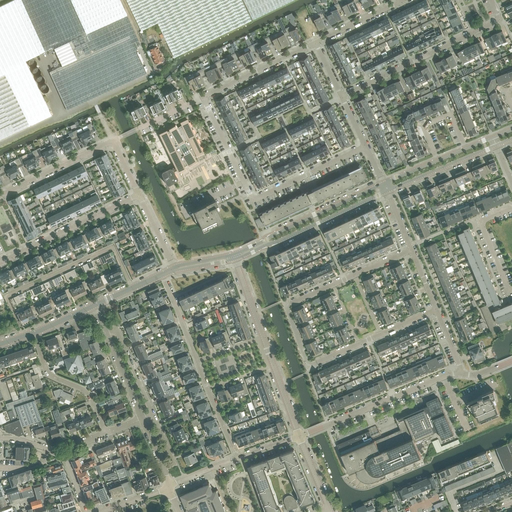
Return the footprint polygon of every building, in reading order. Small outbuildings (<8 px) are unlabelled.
[(0,73),(25,61),(35,56),(41,54),(53,48),(53,49),(54,49),(68,42),(71,48),(77,60),(62,66),(50,71),(68,110),(96,97),(132,81),(146,74),(135,51),(141,48),(138,41),(119,0),(12,0),(6,3),(0,6),(0,73)] [(241,0),(126,0),(142,31),(142,30),(158,23),(163,33),(166,40),(174,58),(211,40),(252,20),(241,0)] [(243,0),(253,20),(294,0),(243,0)] [(352,0),(348,2),(353,13),(359,10),(355,2),(358,1),(357,0),(352,0)] [(426,0),(425,0),(421,2),(425,11),(430,8),(426,0)] [(443,5),(445,10),(454,6),(452,0),(443,5)] [(342,2),(338,3),(341,9),(344,8),(348,16),(353,13),(348,2),(343,5),(342,2)] [(421,2),(416,5),(420,13),(425,11),(421,2)] [(336,8),(331,10),(336,21),(342,18),(338,11),(341,9),(338,3),(335,5),(336,8)] [(416,5),(411,7),(415,15),(420,13),(416,5)] [(445,10),(448,16),(457,11),(454,6),(445,10)] [(411,7),(406,9),(410,18),(415,15),(411,7)] [(406,9),(402,12),(406,20),(410,18),(406,9)] [(325,10),(322,12),(324,17),(327,16),(331,24),(336,21),(331,10),(326,13),(325,10)] [(448,16),(451,21),(460,17),(457,11),(448,16)] [(322,19),(324,17),(322,12),(318,13),(320,16),(313,19),(312,18),(317,29),(319,28),(319,29),(325,26),(322,19)] [(402,12),(397,14),(401,22),(406,20),(402,12)] [(397,27),(402,24),(401,22),(397,14),(392,16),(397,27)] [(451,21),(453,26),(462,22),(460,17),(451,21)] [(388,18),(383,21),(387,29),(392,27),(388,18)] [(383,21),(378,23),(382,31),(387,29),(383,21)] [(465,27),(462,22),(453,26),(456,32),(465,27)] [(378,23),(373,25),(377,34),(382,31),(378,23)] [(373,25),(368,28),(372,36),(377,34),(373,25)] [(289,27),(285,29),(288,35),(291,33),(295,41),(301,38),(295,28),(290,30),(289,27)] [(368,28),(364,30),(368,38),(372,36),(368,28)] [(440,28),(435,31),(439,39),(444,37),(440,28)] [(282,31),(277,33),(284,47),(289,44),(285,36),(288,35),(285,29),(284,30),(282,31)] [(434,29),(429,31),(434,42),(439,39),(435,31),(434,29)] [(364,30),(359,32),(363,41),(368,38),(364,30)] [(429,31),(424,33),(429,44),(434,42),(429,31)] [(502,31),(496,34),(501,43),(507,41),(502,31)] [(140,34),(139,34),(144,45),(148,43),(143,32),(140,34)] [(359,32),(354,35),(358,43),(363,41),(359,32)] [(272,36),(269,37),(271,43),(274,42),(278,49),(284,47),(277,33),(272,36)] [(419,36),(420,38),(424,46),(429,44),(424,33),(419,36)] [(496,34),(491,36),(496,46),(501,43),(496,34)] [(353,46),(358,43),(354,35),(349,37),(353,46)] [(497,47),(496,46),(491,36),(485,39),(491,50),(497,47)] [(267,42),(262,44),(267,55),(272,52),(269,44),(271,43),(269,37),(265,39),(267,42)] [(420,38),(415,40),(419,49),(424,46),(420,38)] [(249,47),(244,50),(245,52),(250,63),(256,60),(252,52),(255,51),(252,45),(248,39),(245,40),(249,47)] [(415,40),(411,43),(415,51),(419,49),(415,40)] [(255,44),(252,45),(255,51),(257,50),(261,57),(267,55),(262,44),(260,41),(254,43),(255,44)] [(332,52),(332,51),(341,47),(341,48),(343,47),(340,41),(329,46),(332,52)] [(68,42),(54,49),(56,54),(62,66),(77,60),(71,48),(68,42)] [(480,42),(474,44),(479,54),(485,51),(480,42)] [(155,64),(164,60),(156,43),(149,46),(151,49),(149,50),(152,55),(155,64)] [(409,53),(415,51),(411,43),(405,45),(409,53)] [(474,44),(469,47),(474,57),(474,56),(479,54),(474,44)] [(332,52),(335,57),(343,53),(341,48),(341,47),(332,51),(332,52)] [(402,47),(397,49),(401,58),(406,55),(402,47)] [(469,47),(463,50),(469,61),(475,58),(474,56),(474,57),(469,47)] [(397,49),(392,52),(396,60),(401,58),(397,49)] [(238,52),(235,53),(238,59),(241,58),(244,65),(250,63),(245,52),(244,50),(239,53),(238,52)] [(463,64),(469,61),(463,50),(458,52),(463,64)] [(392,52),(387,54),(391,62),(396,60),(392,52)] [(233,58),(228,60),(233,71),(239,68),(235,60),(238,59),(235,53),(232,55),(233,58)] [(335,57),(338,62),(346,58),(343,53),(335,57)] [(387,54),(382,56),(386,65),(391,62),(387,54)] [(452,55),(447,58),(451,67),(457,65),(452,55)] [(297,61),(300,67),(311,62),(308,56),(297,61)] [(382,56),(377,59),(381,67),(386,65),(382,56)] [(338,62),(340,67),(348,63),(346,58),(338,62)] [(447,58),(441,60),(446,70),(451,67),(447,58)] [(371,59),(367,61),(372,72),(377,69),(372,61),(371,59)] [(377,59),(372,61),(377,69),(381,67),(377,59)] [(222,60),(218,61),(221,67),(224,66),(228,74),(233,71),(228,60),(223,63),(222,60)] [(440,73),(446,70),(441,60),(436,63),(440,73)] [(0,73),(0,139),(51,115),(25,61),(0,73)] [(215,63),(210,66),(217,79),(222,76),(218,68),(221,67),(218,61),(215,63)] [(372,72),(367,61),(361,63),(367,74),(372,72)] [(299,67),(302,73),(313,67),(311,62),(300,67),(299,67)] [(340,67),(343,73),(351,69),(353,68),(350,62),(348,63),(340,67)] [(202,70),(204,75),(207,74),(211,82),(217,79),(210,66),(205,68),(202,70)] [(41,73),(37,67),(32,71),(36,76),(41,73)] [(282,70),(286,78),(287,80),(292,77),(287,67),(282,70)] [(305,78),(316,73),(313,67),(302,73),(305,78)] [(427,67),(422,70),(426,79),(427,79),(432,77),(427,67)] [(343,73),(345,78),(354,74),(351,69),(343,73)] [(202,70),(193,74),(200,87),(205,84),(202,77),(204,75),(202,70)] [(282,70),(277,72),(281,80),(286,78),(282,70)] [(422,70),(416,72),(421,82),(422,84),(428,81),(427,79),(426,79),(422,70)] [(501,72),(502,75),(506,85),(510,83),(508,81),(511,80),(506,70),(501,72)] [(277,72),(272,74),(276,83),(281,80),(277,72)] [(416,72),(411,75),(416,85),(416,84),(421,82),(416,72)] [(188,76),(185,78),(187,83),(190,82),(194,90),(200,87),(193,74),(193,73),(188,76)] [(305,78),(308,83),(319,78),(316,73),(305,78)] [(272,74),(267,77),(271,85),(276,83),(272,74)] [(356,80),(354,74),(345,78),(344,78),(347,84),(356,80)] [(417,86),(416,84),(416,85),(411,75),(405,78),(411,89),(417,86)] [(489,84),(496,87),(497,85),(499,84),(497,77),(494,75),(490,77),(491,80),(489,84)] [(502,75),(497,77),(499,84),(502,84),(503,86),(506,85),(502,75)] [(267,77),(262,79),(266,87),(271,85),(267,77)] [(308,83),(311,89),(321,83),(319,78),(308,83)] [(262,79),(257,81),(262,90),(266,87),(262,79)] [(400,80),(394,83),(399,93),(405,90),(400,80)] [(257,81),(253,84),(257,92),(262,90),(257,81)] [(311,89),(313,94),(324,89),(321,83),(311,89)] [(394,83),(389,86),(394,95),(399,93),(394,83)] [(253,84),(248,86),(252,94),(257,92),(253,84)] [(496,87),(489,84),(487,89),(489,95),(496,92),(496,89),(496,87)] [(248,86),(243,88),(247,97),(252,94),(248,86)] [(389,86),(383,88),(388,98),(394,95),(389,86)] [(451,97),(461,93),(458,88),(455,89),(454,87),(449,89),(450,91),(449,92),(451,97)] [(242,99),(247,97),(243,88),(238,91),(242,99)] [(389,99),(388,98),(383,88),(378,91),(383,102),(389,99)] [(173,90),(171,91),(175,100),(178,99),(177,98),(180,97),(177,89),(174,91),(173,90)] [(312,94),(315,100),(326,94),(324,89),(313,94),(312,94)] [(172,101),(175,100),(171,91),(168,92),(168,93),(165,95),(169,102),(172,101)] [(489,95),(492,100),(501,96),(500,93),(497,94),(496,92),(489,95)] [(461,93),(451,97),(453,103),(463,99),(461,93)] [(300,94),(294,96),(299,104),(304,102),(300,94)] [(329,100),(326,94),(315,100),(318,105),(329,100)] [(216,101),(219,106),(230,101),(227,95),(216,101)] [(294,96),(290,98),(294,107),(299,104),(294,96)] [(492,100),(494,106),(501,103),(500,101),(503,99),(501,96),(492,100)] [(290,98),(285,101),(289,109),(294,107),(290,98)] [(359,108),(360,108),(360,107),(368,103),(365,98),(356,102),(359,108)] [(441,98),(435,100),(439,110),(441,109),(442,112),(446,110),(444,106),(446,104),(444,98),(441,99),(441,98)] [(284,99),(279,102),(284,111),(289,109),(285,101),(284,99)] [(463,99),(453,103),(456,109),(465,104),(463,99)] [(157,101),(155,102),(159,111),(162,110),(161,109),(165,108),(161,100),(158,102),(157,101)] [(219,106),(221,112),(233,106),(230,100),(230,101),(219,106)] [(429,103),(434,115),(438,113),(437,111),(439,110),(435,100),(429,103)] [(156,113),(159,111),(155,102),(152,104),(149,106),(153,113),(156,112),(156,113)] [(279,102),(274,104),(279,114),(284,111),(279,102)] [(360,107),(360,108),(362,113),(371,109),(371,108),(368,103),(360,107)] [(429,103),(424,105),(428,114),(430,113),(431,116),(434,115),(429,103)] [(502,105),(501,103),(494,106),(496,111),(506,107),(505,104),(502,105)] [(269,107),(270,108),(274,116),(279,114),(274,104),(269,107)] [(465,104),(456,109),(458,114),(468,110),(465,104)] [(320,111),(323,117),(334,111),(332,105),(320,111)] [(418,108),(419,110),(423,119),(427,118),(425,115),(428,114),(424,105),(418,108)] [(139,106),(136,108),(140,117),(143,116),(143,115),(146,113),(142,106),(139,107),(139,106)] [(221,112),(224,117),(235,112),(233,106),(221,112)] [(496,111),(499,117),(506,114),(505,112),(507,111),(506,107),(496,111)] [(138,118),(140,117),(136,108),(133,109),(134,110),(130,111),(134,119),(137,117),(138,118)] [(270,108),(265,110),(269,119),(274,116),(270,108)] [(362,113),(365,118),(373,114),(374,114),(375,114),(372,108),(371,108),(371,109),(362,113)] [(265,110),(260,112),(264,121),(269,119),(265,110)] [(420,121),(423,119),(419,110),(414,112),(416,119),(419,118),(420,121)] [(468,110),(458,114),(460,120),(470,116),(468,110)] [(326,122),(328,121),(327,121),(337,116),(334,111),(323,117),(326,122)] [(224,117),(227,122),(238,117),(235,112),(224,117)] [(260,112),(255,115),(259,123),(264,121),(260,112)] [(414,120),(416,119),(414,112),(408,114),(406,119),(413,122),(414,120)] [(365,118),(368,124),(376,119),(374,114),(373,114),(365,118)] [(507,116),(506,114),(499,117),(501,122),(500,123),(501,126),(508,123),(506,120),(511,118),(509,115),(507,116)] [(255,126),(259,123),(255,115),(251,117),(255,126)] [(327,121),(328,121),(330,126),(330,127),(340,122),(337,116),(327,121)] [(470,116),(460,120),(463,125),(472,121),(470,116)] [(227,122),(229,128),(241,122),(238,117),(227,122)] [(313,118),(308,120),(312,129),(317,126),(313,118)] [(368,124),(370,129),(379,125),(376,119),(368,124)] [(413,124),(413,122),(406,119),(404,123),(407,129),(414,126),(413,124)] [(166,130),(158,134),(174,167),(175,167),(177,172),(185,168),(184,166),(187,164),(188,167),(197,163),(195,158),(204,154),(187,120),(180,123),(181,125),(177,128),(176,125),(168,129),(169,130),(167,131),(166,130)] [(308,120),(303,123),(307,131),(312,129),(308,120)] [(472,121),(463,125),(465,131),(475,127),(472,121)] [(229,128),(232,133),(243,128),(241,122),(229,128)] [(328,127),(331,133),(342,127),(340,122),(330,127),(330,126),(328,127)] [(87,125),(82,128),(83,131),(88,141),(94,138),(90,131),(94,129),(91,123),(86,125),(87,125)] [(303,123),(299,125),(303,133),(307,131),(303,123)] [(370,129),(373,134),(381,130),(381,131),(383,130),(380,124),(379,125),(370,129)] [(299,125),(294,127),(298,136),(303,133),(299,125)] [(414,128),(414,126),(407,129),(409,134),(419,130),(417,127),(414,128)] [(299,137),(298,136),(294,127),(289,130),(293,140),(299,137)] [(334,139),(335,138),(335,137),(345,133),(342,127),(331,133),(334,139)] [(477,132),(475,127),(465,131),(467,136),(472,135),(473,137),(479,135),(478,132),(477,132)] [(76,130),(72,132),(75,138),(79,137),(82,144),(88,141),(83,131),(82,131),(81,128),(76,130)] [(232,133),(234,139),(246,133),(243,128),(232,133)] [(69,136),(64,138),(65,141),(70,150),(75,147),(72,140),(75,138),(72,132),(71,130),(68,132),(69,136)] [(373,134),(376,140),(384,136),(381,131),(381,130),(373,134)] [(420,134),(419,130),(409,134),(411,140),(418,137),(417,135),(420,134)] [(286,131),(281,134),(285,142),(285,144),(291,141),(286,131)] [(249,139),(246,133),(234,139),(237,144),(249,139)] [(335,137),(335,138),(338,143),(348,138),(345,133),(335,137)] [(281,134),(276,136),(280,144),(285,142),(281,134)] [(276,136),(271,138),(275,147),(280,144),(276,136)] [(376,140),(378,145),(387,141),(384,136),(376,140)] [(413,146),(423,142),(422,138),(419,139),(418,137),(411,140),(413,146)] [(57,139),(54,141),(57,147),(61,145),(64,153),(70,150),(65,141),(64,138),(59,141),(58,139),(57,139)] [(271,138),(266,141),(270,149),(275,147),(271,138)] [(350,144),(348,138),(338,143),(337,143),(340,149),(350,144)] [(51,144),(46,147),(47,150),(52,159),(57,156),(54,149),(57,147),(54,141),(50,142),(50,143),(51,144)] [(265,152),(270,149),(266,141),(261,143),(265,152)] [(378,145),(381,151),(389,147),(387,141),(378,145)] [(425,145),(423,142),(413,146),(416,151),(423,148),(422,146),(425,145)] [(320,145),(321,147),(325,155),(330,153),(325,143),(320,145)] [(240,150),(243,156),(252,151),(254,150),(251,144),(240,150)] [(209,149),(212,155),(218,152),(214,146),(209,149)] [(40,148),(36,149),(39,156),(42,154),(46,161),(52,159),(47,150),(46,147),(41,150),(40,148)] [(321,147),(316,149),(320,157),(325,155),(321,147)] [(381,151),(383,156),(392,152),(389,147),(381,151)] [(424,150),(423,148),(416,151),(418,157),(417,157),(418,160),(425,157),(423,155),(428,153),(426,149),(424,150)] [(32,152),(27,154),(29,158),(33,168),(39,165),(36,158),(39,156),(36,149),(32,151),(32,152)] [(316,149),(311,151),(315,160),(320,157),(316,149)] [(243,156),(245,161),(255,156),(252,151),(243,156)] [(311,151),(306,154),(310,162),(315,160),(311,151)] [(383,156),(386,161),(394,157),(392,152),(383,156)] [(27,154),(18,158),(21,165),(24,163),(28,170),(33,168),(29,158),(27,154)] [(106,154),(102,156),(96,158),(99,164),(107,160),(108,160),(106,154)] [(305,165),(310,162),(306,154),(301,156),(305,165)] [(245,161),(248,166),(258,161),(259,161),(256,155),(255,156),(245,161)] [(293,159),(294,160),(298,168),(303,166),(298,156),(293,159)] [(397,163),(394,157),(386,161),(385,162),(387,168),(397,163)] [(14,161),(9,163),(11,167),(15,176),(21,174),(17,166),(21,165),(18,158),(14,160),(14,161)] [(490,166),(487,167),(490,173),(493,172),(492,171),(498,168),(494,158),(489,160),(490,163),(489,164),(490,166)] [(98,165),(100,170),(110,165),(108,160),(107,160),(99,164),(98,165)] [(294,160),(289,162),(293,171),(298,168),(294,160)] [(248,166),(250,172),(260,167),(258,161),(248,166)] [(283,164),(283,165),(284,165),(288,173),(293,171),(289,162),(288,161),(283,164)] [(482,163),(477,165),(481,175),(487,173),(487,174),(490,173),(487,167),(485,168),(484,166),(483,166),(482,163)] [(3,165),(0,166),(0,168),(3,173),(6,172),(10,179),(15,176),(11,167),(5,170),(3,165)] [(100,170),(103,176),(113,171),(110,165),(100,170)] [(283,165),(279,167),(283,175),(288,173),(284,165),(283,165)] [(473,172),(471,174),(473,180),(476,179),(476,177),(481,175),(477,165),(472,167),(473,170),(472,171),(473,172)] [(83,166),(78,168),(82,177),(87,174),(83,166)] [(250,172),(253,177),(263,173),(265,172),(262,166),(260,167),(250,172)] [(278,178),(283,175),(279,167),(274,170),(278,178)] [(78,168),(73,171),(77,179),(82,177),(78,168)] [(161,173),(161,174),(166,184),(167,185),(168,185),(169,185),(176,181),(176,180),(177,180),(177,179),(177,178),(177,177),(172,169),(171,168),(170,168),(169,168),(163,171),(162,171),(162,172),(161,172),(161,173)] [(343,190),(344,190),(346,189),(346,188),(348,186),(349,188),(352,186),(352,185),(354,184),(355,185),(358,183),(358,182),(360,181),(361,182),(364,181),(364,179),(367,178),(362,168),(309,193),(308,191),(305,192),(304,193),(305,194),(303,195),(302,194),(298,196),(299,197),(297,198),(296,197),(292,199),(293,200),(291,201),(290,200),(286,201),(287,203),(285,204),(284,202),(280,204),(281,205),(279,206),(278,205),(274,207),(275,208),(273,209),(272,208),(268,210),(269,211),(267,212),(266,211),(263,213),(263,214),(260,215),(265,225),(310,204),(318,200),(319,201),(322,200),(322,198),(324,197),(325,199),(328,197),(328,196),(330,195),(331,196),(334,194),(334,193),(336,192),(337,193),(340,191),(340,190),(342,189),(343,190)] [(465,170),(460,172),(464,182),(470,180),(470,181),(473,180),(471,174),(468,175),(467,173),(466,173),(465,170)] [(73,171),(68,173),(72,181),(77,179),(73,171)] [(103,176),(105,181),(115,176),(113,171),(103,176)] [(457,179),(454,180),(457,187),(459,186),(459,184),(464,182),(460,172),(455,174),(457,177),(456,177),(457,179)] [(68,173),(63,175),(67,184),(72,181),(68,173)] [(253,177),(256,183),(265,178),(265,177),(263,173),(253,177)] [(63,175),(58,178),(63,186),(67,184),(63,175)] [(105,181),(108,187),(118,182),(115,176),(105,181)] [(267,177),(265,177),(265,178),(256,183),(258,188),(270,183),(267,177)] [(449,177),(444,179),(448,189),(453,187),(454,188),(457,187),(454,180),(451,181),(451,180),(450,180),(449,177)] [(58,178),(54,180),(58,188),(63,186),(58,178)] [(440,186),(437,187),(440,194),(443,193),(442,191),(448,189),(444,179),(439,181),(440,184),(439,184),(440,186)] [(54,180),(49,182),(53,191),(58,188),(54,180)] [(49,182),(44,185),(48,193),(53,191),(49,182)] [(108,187),(111,192),(121,187),(120,187),(118,182),(108,187)] [(437,195),(440,194),(437,187),(435,188),(434,186),(433,187),(432,184),(427,186),(431,196),(437,194),(437,195)] [(44,185),(39,187),(43,195),(48,193),(44,185)] [(121,186),(120,187),(121,187),(111,192),(113,198),(124,192),(121,186)] [(38,198),(43,195),(39,187),(34,189),(38,198)] [(506,188),(501,190),(505,201),(511,199),(506,188)] [(415,194),(412,195),(415,201),(416,204),(425,201),(420,190),(414,192),(415,194)] [(501,190),(496,192),(500,203),(505,201),(501,190)] [(496,192),(491,194),(495,205),(500,203),(496,192)] [(412,202),(415,201),(412,195),(410,196),(409,195),(407,196),(406,194),(401,196),(403,201),(404,201),(407,208),(413,205),(412,202)] [(490,207),(495,205),(491,194),(486,196),(487,198),(490,207)] [(97,195),(92,197),(96,205),(101,203),(97,195)] [(12,203),(13,206),(22,201),(20,196),(8,201),(9,204),(12,203)] [(87,199),(91,208),(96,205),(92,197),(89,198),(88,197),(86,198),(87,199)] [(485,209),(490,207),(487,198),(482,200),(485,209)] [(87,199),(82,202),(86,210),(91,208),(87,199)] [(198,220),(199,222),(203,231),(223,221),(217,210),(220,209),(215,200),(191,211),(195,221),(198,220)] [(468,202),(469,203),(473,214),(478,212),(474,200),(468,202)] [(480,211),(485,209),(482,200),(476,202),(480,211)] [(13,206),(16,211),(25,207),(22,201),(13,206)] [(82,202),(77,204),(81,212),(86,210),(82,202)] [(469,203),(464,205),(468,216),(473,214),(469,203)] [(77,204),(72,206),(76,215),(81,212),(77,204)] [(468,216),(464,205),(459,207),(460,209),(463,218),(468,216)] [(16,211),(18,216),(29,211),(27,206),(25,207),(16,211)] [(72,206),(67,209),(71,217),(76,215),(72,206)] [(379,206),(374,209),(378,218),(383,216),(383,215),(385,214),(383,211),(381,212),(379,206)] [(61,209),(62,211),(66,219),(71,217),(67,209),(66,207),(61,209)] [(122,212),(125,218),(134,213),(132,208),(122,212)] [(374,209),(369,211),(373,220),(373,222),(379,219),(378,218),(374,209)] [(458,220),(463,218),(460,209),(455,211),(458,220)] [(18,216),(21,222),(30,217),(32,217),(29,211),(18,216)] [(62,211),(58,213),(62,222),(66,219),(62,211)] [(369,211),(364,213),(368,223),(373,220),(369,211)] [(453,222),(458,220),(455,211),(450,213),(453,222)] [(58,213),(53,216),(57,224),(62,222),(58,213)] [(125,218),(128,223),(137,219),(134,213),(125,218)] [(364,213),(359,216),(364,226),(364,227),(369,225),(368,223),(364,213)] [(448,224),(453,222),(450,213),(445,215),(448,224)] [(57,224),(53,216),(52,214),(47,216),(52,226),(57,224)] [(412,218),(414,223),(424,219),(421,214),(412,218)] [(443,227),(448,224),(445,215),(439,218),(443,227)] [(359,216),(354,218),(359,229),(364,226),(359,216)] [(21,222),(24,227),(33,223),(30,217),(21,222)] [(260,217),(255,220),(258,227),(264,225),(264,224),(261,217),(261,218),(260,217)] [(354,218),(349,220),(353,229),(353,230),(354,231),(359,229),(354,218)] [(140,224),(137,219),(128,223),(131,230),(139,226),(139,225),(140,224)] [(414,223),(416,228),(426,224),(424,219),(414,223)] [(111,220),(105,223),(109,232),(115,229),(111,220)] [(349,220),(344,223),(349,232),(353,230),(353,229),(349,220)] [(26,233),(35,228),(37,228),(34,222),(33,223),(24,227),(26,233)] [(100,227),(97,228),(96,228),(98,232),(102,231),(104,235),(109,232),(105,223),(99,226),(100,227)] [(344,223),(339,225),(344,234),(349,232),(344,223)] [(416,228),(418,233),(428,229),(426,224),(416,228)] [(339,225),(334,227),(339,238),(345,235),(344,234),(339,225)] [(96,227),(90,230),(95,239),(104,235),(102,231),(98,232),(96,228),(97,228),(96,227)] [(334,227),(330,229),(335,240),(339,238),(334,227)] [(470,230),(459,234),(488,305),(480,308),(492,336),(500,333),(488,305),(494,303),(495,305),(500,302),(503,301),(502,299),(499,300),(469,227),(470,230)] [(38,234),(35,228),(26,233),(28,236),(25,237),(27,239),(38,234)] [(131,235),(133,240),(145,235),(142,229),(131,235)] [(329,242),(335,240),(330,229),(324,232),(329,242)] [(430,234),(428,229),(418,233),(421,238),(430,234)] [(85,234),(82,235),(84,239),(88,238),(89,242),(95,239),(90,230),(85,233),(85,234)] [(81,234),(76,237),(80,246),(89,242),(88,238),(84,239),(82,235),(81,234)] [(320,234),(315,236),(320,247),(325,244),(320,234)] [(133,240),(136,246),(147,240),(145,235),(133,240)] [(315,236),(310,239),(315,249),(320,247),(315,236)] [(67,242),(69,247),(73,245),(75,249),(80,246),(76,237),(70,240),(71,241),(67,242)] [(392,238),(387,240),(391,249),(396,246),(394,242),(396,241),(394,237),(392,238)] [(310,239),(305,241),(310,251),(315,249),(310,239)] [(136,246),(139,251),(139,252),(139,251),(142,250),(150,246),(147,240),(136,246)] [(387,240),(382,242),(386,251),(391,249),(387,240)] [(67,241),(61,244),(66,253),(75,249),(73,245),(69,247),(67,242),(67,241)] [(305,241),(300,243),(304,252),(304,253),(305,254),(310,251),(305,241)] [(382,242),(377,245),(381,253),(386,251),(382,242)] [(300,243),(295,245),(300,255),(304,253),(304,252),(300,243)] [(427,247),(429,252),(438,248),(435,243),(427,247)] [(53,249),(52,250),(54,254),(58,252),(60,256),(66,253),(61,244),(55,247),(56,248),(53,249)] [(295,245),(290,248),(295,257),(294,257),(295,258),(300,256),(300,255),(295,245)] [(377,245),(372,247),(376,255),(381,253),(377,245)] [(372,247),(367,249),(371,257),(376,255),(372,247)] [(52,248),(47,251),(51,260),(60,256),(58,252),(54,254),(52,250),(53,249),(52,248)] [(290,248),(285,250),(290,259),(294,257),(295,257),(290,248)] [(429,252),(431,257),(440,253),(438,248),(429,252)] [(361,249),(356,251),(361,262),(366,260),(362,251),(361,249)] [(367,249),(362,251),(366,260),(371,257),(367,249)] [(285,250),(281,252),(285,262),(290,259),(285,250)] [(41,255),(38,257),(40,261),(44,259),(46,263),(51,260),(47,251),(41,254),(41,255)] [(351,253),(352,256),(356,264),(361,262),(356,251),(351,253)] [(281,252),(276,254),(276,255),(280,264),(285,262),(281,252)] [(109,253),(104,256),(107,262),(112,260),(109,253)] [(431,257),(433,262),(442,258),(440,253),(431,257)] [(154,254),(148,257),(153,266),(158,263),(154,254)] [(275,266),(280,264),(276,255),(276,254),(270,256),(273,262),(271,263),(272,267),(275,266)] [(38,256),(32,258),(36,267),(46,263),(44,259),(40,261),(38,257),(38,256)] [(352,256),(347,258),(351,266),(356,264),(352,256)] [(148,257),(143,260),(147,269),(153,266),(148,257)] [(27,262),(23,264),(25,268),(29,266),(31,270),(36,267),(32,258),(26,261),(27,262)] [(346,269),(351,266),(347,258),(342,260),(339,262),(340,265),(344,264),(346,269)] [(433,262),(435,267),(444,263),(442,258),(433,262)] [(143,260),(138,262),(142,271),(147,269),(143,260)] [(136,274),(142,271),(138,262),(132,265),(136,274)] [(391,275),(394,274),(404,270),(401,265),(400,265),(398,262),(389,267),(390,269),(389,270),(391,275)] [(23,263),(17,265),(22,274),(31,270),(29,266),(25,268),(23,264),(23,263)] [(435,267),(437,272),(446,268),(444,263),(435,267)] [(331,265),(326,267),(330,276),(335,273),(333,269),(336,267),(334,264),(331,265)] [(12,269),(9,271),(8,271),(10,275),(14,273),(16,277),(22,274),(17,265),(11,268),(12,269)] [(118,270),(112,273),(116,282),(122,279),(121,276),(123,275),(119,267),(117,268),(118,270)] [(315,269),(316,272),(320,280),(325,278),(321,269),(320,267),(315,269)] [(326,267),(321,269),(325,278),(330,276),(326,267)] [(437,272),(439,277),(448,273),(446,268),(437,272)] [(3,272),(7,282),(8,283),(15,280),(14,278),(16,277),(14,273),(10,275),(8,271),(9,271),(8,270),(3,272)] [(398,278),(399,281),(405,278),(404,276),(406,275),(404,270),(394,274),(396,279),(398,278)] [(67,281),(73,278),(69,271),(64,274),(67,281)] [(305,274),(306,276),(310,284),(315,282),(311,274),(310,272),(305,274)] [(316,272),(311,274),(315,282),(320,280),(316,272)] [(105,274),(102,275),(106,282),(108,281),(109,285),(116,282),(112,273),(106,275),(105,274)] [(364,281),(366,286),(376,282),(374,277),(375,277),(374,273),(364,277),(365,280),(364,281)] [(439,277),(441,282),(450,278),(448,273),(439,277)] [(100,278),(95,281),(99,289),(105,287),(103,284),(106,282),(102,275),(99,276),(100,278)] [(222,279),(223,279),(228,290),(233,288),(232,286),(234,285),(233,281),(231,282),(228,276),(222,279)] [(306,276),(301,278),(305,287),(310,284),(306,276)] [(301,278),(296,280),(300,289),(305,287),(301,278)] [(398,285),(401,290),(411,286),(408,280),(407,281),(405,278),(399,281),(400,284),(398,285)] [(441,282),(444,287),(452,283),(450,278),(441,282)] [(94,279),(85,283),(88,288),(87,288),(88,291),(91,289),(92,292),(99,289),(95,281),(94,281),(94,279)] [(223,279),(218,281),(223,292),(228,290),(223,279)] [(296,280),(291,283),(295,291),(300,289),(296,280)] [(82,284),(76,287),(80,295),(87,292),(85,289),(87,288),(88,288),(85,283),(84,281),(81,282),(82,284)] [(218,281),(213,284),(218,295),(223,292),(218,281)] [(370,291),(371,293),(377,291),(377,290),(376,288),(378,287),(376,282),(366,286),(368,291),(370,291)] [(291,283),(286,285),(290,293),(295,291),(291,283)] [(444,287),(446,292),(454,288),(452,283),(444,287)] [(213,284),(208,286),(213,297),(218,295),(213,284)] [(285,296),(290,293),(286,285),(281,287),(280,288),(281,292),(283,291),(285,296)] [(208,286),(203,288),(208,299),(213,297),(208,286)] [(405,294),(406,297),(412,294),(411,292),(413,291),(411,286),(401,290),(403,295),(405,294)] [(69,288),(67,289),(70,296),(72,295),(74,298),(80,295),(76,287),(70,290),(69,288)] [(149,300),(151,299),(161,295),(159,292),(160,292),(158,287),(145,292),(149,300)] [(446,292),(448,297),(456,293),(459,292),(457,287),(454,288),(446,292)] [(203,288),(199,291),(203,300),(203,301),(208,299),(203,288)] [(65,292),(59,295),(63,303),(69,301),(68,297),(70,296),(67,289),(64,290),(65,292)] [(371,297),(373,302),(383,298),(381,293),(382,293),(381,289),(377,290),(377,291),(371,293),(372,296),(371,297)] [(199,291),(194,293),(198,302),(203,300),(199,291)] [(194,293),(189,295),(193,304),(198,302),(194,293)] [(322,300),(324,305),(334,301),(331,295),(330,296),(328,293),(319,297),(320,301),(322,300)] [(448,297),(450,302),(458,298),(456,293),(448,297)] [(405,301),(408,306),(418,302),(415,296),(414,297),(412,294),(406,297),(402,299),(403,302),(405,301)] [(49,297),(50,299),(53,304),(55,304),(56,306),(63,303),(59,295),(53,297),(52,295),(49,297)] [(162,298),(161,295),(151,299),(155,307),(165,303),(162,298)] [(189,295),(184,297),(188,307),(189,308),(194,306),(193,304),(189,295)] [(183,309),(188,307),(184,297),(179,300),(183,309)] [(377,307),(378,309),(384,307),(388,306),(386,302),(385,302),(383,298),(373,302),(375,307),(377,307)] [(450,302),(452,307),(461,303),(458,298),(450,302)] [(49,302),(43,305),(47,313),(53,311),(52,308),(54,306),(53,304),(50,299),(48,300),(49,302)] [(136,310),(139,309),(137,304),(134,305),(133,300),(129,302),(133,311),(125,315),(124,311),(119,313),(123,321),(139,315),(136,310)] [(324,310),(326,314),(335,309),(334,307),(336,306),(334,301),(324,305),(326,310),(324,310)] [(229,305),(231,311),(240,307),(238,302),(229,305)] [(420,307),(418,302),(408,306),(410,311),(408,311),(410,315),(420,311),(418,307),(420,307)] [(452,307),(454,312),(463,308),(461,303),(452,307)] [(498,323),(511,316),(511,303),(493,311),(498,323)] [(294,312),(296,317),(306,313),(304,308),(306,307),(304,304),(294,308),(296,311),(294,312)] [(31,308),(25,310),(29,320),(35,317),(33,313),(36,312),(33,307),(32,305),(30,306),(31,308)] [(40,316),(47,313),(43,305),(37,307),(36,305),(33,307),(36,312),(36,314),(39,313),(40,316)] [(231,311),(233,316),(242,313),(240,307),(231,311)] [(378,313),(380,318),(390,314),(388,309),(386,310),(384,307),(378,309),(379,312),(378,313)] [(463,308),(454,312),(456,317),(467,312),(465,307),(463,308)] [(157,312),(159,318),(172,313),(171,310),(170,311),(169,308),(157,312)] [(329,316),(331,321),(341,316),(338,311),(337,312),(335,309),(326,314),(327,317),(329,316)] [(22,323),(29,320),(25,310),(16,314),(19,321),(21,320),(22,323)] [(173,317),(172,313),(159,318),(161,324),(173,319),(172,317),(173,317)] [(233,316),(235,322),(244,319),(242,313),(233,316)] [(300,321),(302,324),(308,322),(312,320),(310,316),(308,317),(306,313),(296,317),(299,322),(300,321)] [(392,318),(390,314),(380,318),(382,323),(384,323),(385,326),(395,321),(393,318),(392,318)] [(208,315),(197,319),(199,322),(195,323),(196,325),(194,326),(196,331),(202,329),(201,328),(209,324),(207,319),(209,318),(208,315)] [(335,325),(336,328),(342,325),(341,322),(343,322),(341,316),(331,321),(333,326),(335,325)] [(455,321),(457,326),(467,322),(465,317),(455,321)] [(235,322),(237,328),(246,324),(244,319),(235,322)] [(300,328),(302,333),(312,329),(310,324),(309,324),(308,322),(302,324),(303,327),(300,328)] [(457,326),(459,331),(469,327),(467,322),(457,326)] [(137,323),(134,324),(126,328),(129,335),(137,331),(135,327),(138,326),(137,323)] [(237,328),(239,333),(248,330),(246,324),(237,328)] [(428,324),(423,326),(427,335),(432,333),(434,332),(432,328),(430,329),(428,324)] [(336,332),(338,337),(348,332),(345,327),(344,328),(342,325),(336,328),(333,329),(334,333),(336,332)] [(165,330),(167,336),(180,331),(179,328),(178,328),(177,326),(165,330)] [(423,326),(418,328),(422,338),(427,335),(423,326)] [(459,331),(461,336),(471,332),(469,327),(459,331)] [(418,328),(413,331),(417,340),(422,338),(418,328)] [(308,341),(310,339),(314,338),(312,335),(315,334),(312,329),(302,333),(305,339),(306,338),(308,341)] [(75,330),(66,333),(68,341),(78,338),(78,340),(81,339),(79,333),(77,334),(75,330)] [(81,339),(78,340),(82,350),(90,346),(93,355),(101,352),(97,340),(93,342),(93,341),(92,341),(88,330),(84,332),(83,332),(79,333),(81,339)] [(250,336),(248,330),(239,333),(241,339),(242,339),(242,341),(246,340),(245,338),(250,336)] [(138,335),(137,331),(129,335),(132,342),(140,338),(141,341),(142,340),(148,338),(153,336),(152,332),(142,337),(140,334),(138,335)] [(181,334),(180,331),(167,336),(169,341),(181,337),(180,334),(181,334)] [(222,334),(217,336),(221,346),(223,345),(226,344),(226,342),(229,341),(225,331),(222,333),(222,334)] [(413,331),(408,333),(412,342),(417,340),(413,331)] [(350,338),(348,332),(338,337),(340,341),(338,342),(340,346),(350,341),(348,338),(350,338)] [(473,338),(471,332),(461,336),(464,342),(473,338)] [(408,333),(403,335),(407,344),(412,342),(408,333)] [(61,356),(70,354),(67,346),(64,347),(59,334),(50,337),(50,339),(46,340),(49,349),(58,346),(61,356)] [(403,335),(398,337),(403,349),(408,346),(407,344),(403,335)] [(212,336),(208,338),(212,347),(215,346),(215,348),(218,347),(218,346),(221,346),(217,336),(212,338),(212,336)] [(398,337),(393,339),(397,349),(398,351),(403,349),(398,337)] [(209,349),(212,347),(208,338),(205,339),(205,340),(200,342),(200,344),(199,345),(199,347),(199,348),(200,350),(201,351),(203,351),(203,352),(209,350),(209,349)] [(306,345),(308,350),(318,345),(316,340),(315,341),(314,338),(310,339),(308,341),(309,343),(306,345)] [(393,339),(388,341),(392,351),(397,349),(393,339)] [(388,341),(383,344),(387,353),(392,351),(388,341)] [(471,352),(472,354),(483,350),(482,346),(481,347),(479,342),(468,346),(470,352),(471,352)] [(177,352),(183,349),(181,343),(171,347),(172,350),(170,351),(172,355),(177,353),(177,352)] [(134,347),(137,354),(144,350),(141,344),(134,347)] [(382,355),(387,353),(383,344),(378,346),(380,351),(378,352),(379,356),(382,355)] [(320,350),(318,345),(308,350),(311,355),(312,354),(314,357),(323,353),(322,349),(320,350)] [(32,346),(26,348),(29,358),(37,356),(34,347),(33,348),(32,346)] [(22,349),(19,350),(23,360),(29,358),(26,348),(25,348),(21,349),(22,349)] [(15,352),(13,352),(16,362),(23,360),(19,350),(15,351),(15,352)] [(147,357),(144,350),(137,354),(139,360),(147,357)] [(368,350),(363,352),(367,362),(372,359),(375,358),(373,354),(371,356),(368,350)] [(485,353),(483,350),(472,354),(473,357),(473,358),(475,363),(486,358),(484,353),(485,353)] [(9,354),(7,354),(10,365),(16,362),(13,352),(12,353),(12,352),(9,353),(9,354)] [(363,352),(358,355),(362,364),(367,362),(363,352)] [(436,355),(437,357),(441,365),(446,363),(444,359),(445,358),(443,355),(442,355),(441,355),(441,353),(436,355)] [(3,356),(0,357),(4,367),(10,365),(7,354),(6,355),(6,354),(2,355),(3,356)] [(161,354),(156,356),(150,359),(152,362),(163,358),(161,354)] [(67,355),(55,359),(57,364),(66,361),(68,369),(70,369),(72,373),(76,371),(76,372),(81,370),(79,365),(80,365),(76,355),(67,358),(67,355)] [(176,360),(178,365),(191,360),(189,357),(189,358),(188,355),(176,360)] [(358,355),(353,357),(357,366),(362,364),(358,355)] [(426,358),(427,361),(430,370),(436,368),(432,359),(431,356),(426,358)] [(353,357),(348,359),(352,368),(357,366),(353,357)] [(437,357),(432,359),(436,368),(441,365),(437,357)] [(97,363),(99,368),(106,365),(104,358),(96,361),(95,359),(91,360),(84,363),(87,369),(91,367),(91,366),(97,363)] [(348,359),(343,361),(347,370),(352,368),(348,359)] [(192,364),(191,360),(178,365),(180,371),(192,366),(191,364),(192,364)] [(416,363),(420,374),(425,372),(422,363),(421,360),(416,363)] [(142,365),(144,372),(153,368),(150,361),(142,365)] [(343,361),(338,363),(342,373),(347,370),(343,361)] [(427,361),(422,363),(425,372),(430,370),(427,361)] [(338,363),(333,366),(338,375),(342,373),(338,363)] [(411,365),(412,367),(415,376),(420,374),(416,363),(411,365)] [(109,372),(106,365),(99,368),(102,375),(109,372)] [(42,376),(39,366),(33,368),(35,375),(31,376),(30,372),(24,374),(27,383),(32,381),(34,387),(42,385),(40,379),(38,379),(38,377),(42,376)] [(333,366),(328,368),(333,377),(338,375),(333,366)] [(401,369),(402,372),(406,380),(411,378),(407,369),(406,367),(401,369)] [(412,367),(407,369),(411,378),(415,376),(412,367)] [(160,373),(159,371),(155,373),(153,368),(144,372),(147,379),(157,375),(158,377),(161,376),(165,374),(164,371),(160,373)] [(328,368),(323,370),(328,379),(333,377),(328,368)] [(323,370),(319,372),(323,381),(328,379),(323,370)] [(396,371),(391,373),(396,384),(401,382),(397,374),(396,371)] [(189,381),(196,378),(194,372),(183,376),(185,379),(183,380),(184,384),(190,382),(189,381)] [(318,384),(323,381),(319,372),(313,374),(316,380),(313,381),(315,385),(317,383),(318,384)] [(402,372),(397,374),(401,382),(406,380),(402,372)] [(390,386),(396,384),(391,373),(386,375),(390,386)] [(255,377),(257,383),(266,380),(264,374),(259,376),(258,374),(255,375),(255,377)] [(89,376),(83,378),(85,384),(92,382),(89,376)] [(91,379),(93,382),(87,385),(89,389),(91,388),(92,390),(95,388),(96,390),(107,385),(111,395),(108,396),(109,397),(108,397),(109,399),(112,398),(115,396),(114,394),(119,392),(114,380),(113,380),(112,378),(107,380),(106,379),(105,379),(105,378),(104,378),(103,378),(99,380),(98,377),(91,379)] [(150,384),(153,390),(161,386),(160,383),(162,382),(161,379),(150,384)] [(373,381),(374,383),(377,392),(382,390),(379,381),(378,379),(373,381)] [(384,379),(379,381),(382,390),(388,388),(384,379)] [(257,383),(259,389),(268,385),(266,380),(257,383)] [(373,381),(368,383),(372,394),(377,392),(374,383),(373,381)] [(237,385),(235,385),(239,395),(244,393),(244,395),(248,393),(244,383),(241,385),(241,383),(237,384),(237,385)] [(368,383),(363,386),(367,396),(372,394),(368,383)] [(164,385),(161,386),(153,390),(156,397),(168,393),(169,395),(178,392),(176,388),(169,392),(168,390),(166,391),(164,385)] [(189,388),(191,394),(203,390),(201,387),(200,387),(199,385),(189,388)] [(230,389),(227,390),(231,400),(234,398),(234,397),(239,395),(235,385),(233,386),(229,387),(230,389)] [(257,390),(259,395),(270,391),(268,385),(259,389),(257,390)] [(363,386),(358,388),(362,398),(367,396),(363,386)] [(358,388),(353,390),(357,400),(362,398),(358,388)] [(69,404),(70,401),(73,395),(62,391),(63,390),(59,389),(53,391),(55,398),(59,397),(60,397),(59,400),(69,404)] [(227,401),(231,400),(227,390),(224,391),(224,389),(218,391),(218,393),(217,394),(217,395),(217,397),(218,399),(219,400),(221,400),(221,401),(227,399),(227,401)] [(25,390),(19,392),(21,398),(27,396),(25,390)] [(203,393),(203,390),(191,394),(189,394),(191,400),(203,396),(202,393),(203,393)] [(348,392),(349,394),(352,402),(357,400),(353,390),(348,392)] [(499,414),(495,403),(496,402),(493,390),(482,394),(483,397),(477,401),(475,399),(467,403),(473,412),(474,412),(479,422),(485,420),(484,418),(493,414),(494,416),(499,414)] [(272,397),(270,391),(259,395),(261,401),(263,400),(272,397)] [(162,409),(170,406),(169,404),(171,403),(169,399),(179,395),(178,392),(169,395),(167,396),(164,398),(165,401),(159,403),(160,405),(159,406),(161,409),(162,409)] [(12,410),(15,418),(16,420),(19,419),(22,427),(39,421),(41,420),(39,414),(38,410),(36,404),(34,400),(33,395),(32,394),(29,395),(27,396),(21,398),(18,399),(13,401),(5,404),(7,410),(12,408),(12,410)] [(115,396),(112,398),(118,413),(126,409),(123,402),(121,397),(120,394),(115,396)] [(338,396),(339,398),(342,406),(347,404),(344,396),(343,394),(338,396)] [(349,394),(344,396),(347,404),(352,402),(349,394)] [(263,400),(265,406),(274,402),(272,397),(263,400)] [(337,445),(339,451),(341,454),(342,456),(349,473),(356,470),(359,475),(360,477),(363,479),(365,480),(368,480),(371,480),(374,479),(385,474),(384,472),(421,457),(418,450),(420,449),(421,448),(421,447),(422,445),(422,444),(421,442),(431,438),(429,435),(438,430),(442,438),(453,434),(441,405),(439,401),(437,397),(426,402),(428,406),(418,410),(417,408),(395,417),(400,430),(375,441),(375,440),(373,440),(369,431),(337,445)] [(110,416),(118,413),(112,398),(109,399),(104,401),(105,404),(107,403),(109,408),(107,409),(110,416)] [(333,398),(328,400),(329,402),(333,411),(333,410),(337,408),(334,400),(333,398)] [(339,398),(334,400),(337,408),(342,406),(339,398)] [(247,403),(252,417),(256,415),(251,401),(247,403)] [(195,406),(197,412),(210,407),(209,404),(208,404),(207,402),(195,406)] [(276,408),(274,402),(265,406),(268,412),(276,408)] [(324,404),(322,405),(324,409),(325,408),(328,414),(333,411),(329,402),(324,404)] [(57,407),(56,404),(38,410),(39,414),(57,407)] [(173,412),(170,406),(162,409),(165,416),(173,412)] [(211,410),(210,407),(197,412),(199,418),(211,413),(210,411),(211,410)] [(64,414),(69,412),(68,410),(59,413),(58,409),(52,411),(56,422),(62,420),(63,421),(66,420),(64,414)] [(0,423),(9,420),(6,411),(0,412),(0,423)] [(232,414),(232,412),(226,415),(228,420),(230,419),(231,421),(235,420),(236,423),(248,419),(247,415),(243,417),(241,411),(232,414)] [(69,414),(72,423),(73,423),(75,430),(81,428),(78,420),(76,421),(72,413),(69,414)] [(190,420),(187,413),(181,415),(184,422),(190,420)] [(82,419),(78,420),(81,428),(87,426),(84,418),(83,416),(81,417),(82,419)] [(90,416),(84,418),(87,426),(93,423),(92,422),(93,422),(92,419),(91,420),(90,416)] [(282,417),(275,420),(279,431),(279,432),(285,430),(283,424),(284,424),(282,417)] [(24,433),(22,427),(19,419),(16,420),(0,427),(1,429),(18,435),(24,433)] [(204,423),(206,429),(217,424),(216,421),(215,422),(214,419),(204,423)] [(270,422),(271,424),(274,433),(279,431),(275,420),(270,422)] [(56,423),(43,427),(46,434),(50,432),(52,438),(53,438),(53,439),(56,438),(56,437),(60,435),(56,423)] [(70,432),(75,430),(73,423),(72,423),(67,425),(70,432)] [(186,433),(184,434),(181,428),(179,429),(177,423),(168,427),(172,435),(174,434),(177,441),(184,438),(185,441),(187,441),(189,441),(190,439),(188,434),(186,433)] [(218,428),(217,424),(206,429),(208,434),(218,430),(217,428),(218,428)] [(271,424),(266,426),(269,435),(274,433),(271,424)] [(266,426),(261,428),(264,436),(269,435),(266,426)] [(36,437),(46,434),(43,427),(39,429),(38,427),(30,429),(32,432),(35,431),(36,437)] [(261,428),(256,429),(259,438),(264,436),(261,428)] [(256,429),(251,431),(254,440),(259,438),(256,429)] [(249,442),(245,433),(244,430),(239,432),(244,444),(249,442)] [(251,431),(245,433),(249,442),(254,440),(251,431)] [(234,437),(235,437),(238,446),(244,444),(239,432),(233,434),(234,437)] [(217,442),(214,443),(218,453),(221,452),(227,450),(222,439),(217,442)] [(116,452),(117,456),(118,458),(121,457),(124,467),(125,467),(128,465),(130,465),(127,456),(126,451),(135,448),(133,441),(128,443),(127,440),(116,443),(119,451),(116,452)] [(113,443),(107,446),(111,456),(113,455),(112,451),(115,450),(113,443)] [(215,454),(218,453),(214,443),(211,444),(205,446),(205,445),(201,446),(204,453),(208,451),(210,457),(216,455),(215,454)] [(511,452),(507,443),(496,448),(506,472),(509,471),(511,469),(511,452)] [(197,461),(195,456),(194,453),(202,449),(201,445),(190,450),(192,453),(184,457),(187,465),(197,461)] [(16,446),(15,459),(28,460),(29,447),(16,446)] [(110,456),(111,456),(107,446),(101,448),(104,454),(107,453),(108,457),(109,457),(110,456)] [(100,456),(104,454),(101,448),(95,450),(100,462),(103,461),(100,456)] [(265,511),(282,511),(280,506),(278,506),(266,473),(268,472),(266,468),(270,467),(272,471),(285,466),(283,461),(285,460),(301,498),(300,499),(299,499),(301,506),(315,501),(294,449),(280,454),(264,460),(249,466),(265,511)] [(486,451),(481,454),(485,465),(489,463),(489,462),(490,461),(486,451)] [(481,454),(476,456),(479,466),(481,465),(481,466),(485,465),(481,454)] [(476,456),(470,458),(475,469),(479,468),(478,466),(479,466),(476,456)] [(71,461),(74,468),(84,464),(82,460),(81,461),(80,457),(71,461)] [(470,458),(465,460),(469,470),(470,469),(471,471),(475,469),(470,458)] [(94,459),(84,464),(74,468),(76,474),(82,471),(81,470),(92,465),(96,464),(94,459)] [(112,461),(112,460),(104,462),(105,462),(98,465),(100,470),(111,465),(110,462),(112,461)] [(469,470),(465,460),(460,463),(464,473),(468,472),(468,471),(469,470)] [(460,475),(464,473),(460,463),(454,465),(458,474),(460,474),(460,475)] [(457,475),(458,474),(454,465),(449,467),(454,478),(458,476),(457,475)] [(113,469),(114,471),(103,476),(113,499),(132,492),(127,476),(125,470),(124,468),(116,470),(115,467),(113,469)] [(450,479),(454,478),(449,467),(444,469),(448,479),(449,478),(450,479)] [(30,469),(24,471),(27,480),(30,479),(31,480),(34,479),(35,478),(33,473),(31,474),(30,469)] [(447,479),(448,479),(444,469),(438,471),(441,477),(440,478),(442,483),(447,481),(447,479)] [(61,473),(44,477),(44,481),(47,480),(48,482),(66,478),(63,470),(60,472),(61,473)] [(24,471),(18,474),(21,482),(27,480),(24,471)] [(76,475),(78,480),(86,478),(89,477),(86,471),(76,475)] [(18,474),(13,475),(16,484),(18,483),(21,482),(18,474)] [(150,486),(159,483),(156,475),(148,477),(149,479),(148,480),(150,486)] [(433,476),(427,478),(431,487),(436,485),(436,484),(439,483),(437,478),(434,479),(433,476)] [(136,491),(148,487),(145,477),(136,480),(137,484),(134,485),(136,491)] [(44,481),(41,482),(41,485),(43,490),(46,489),(45,487),(46,487),(47,489),(50,488),(50,489),(58,486),(59,487),(68,485),(66,478),(48,482),(47,480),(44,481),(45,484),(44,481)] [(88,483),(86,478),(78,480),(80,486),(88,483)] [(427,478),(422,480),(426,489),(431,487),(427,478)] [(227,511),(218,490),(213,492),(208,480),(180,492),(187,509),(185,510),(186,511),(227,511)] [(422,480),(417,482),(421,491),(426,489),(422,480)] [(93,483),(91,484),(96,497),(99,496),(101,503),(109,500),(103,485),(99,486),(97,481),(93,483)] [(37,500),(30,502),(32,508),(32,509),(47,504),(44,497),(41,485),(41,482),(33,485),(37,500)] [(417,482),(412,484),(416,493),(421,491),(417,482)] [(92,492),(94,491),(91,484),(87,486),(81,488),(86,499),(94,497),(92,492)] [(412,484),(407,486),(411,495),(416,493),(412,484)] [(493,486),(498,498),(503,496),(499,486),(498,484),(493,486)] [(504,484),(499,486),(503,496),(508,494),(504,484)] [(403,488),(402,488),(406,498),(411,495),(407,486),(403,488)] [(489,491),(488,491),(490,497),(491,496),(493,501),(498,498),(493,486),(488,488),(489,491)] [(402,487),(397,489),(400,497),(399,497),(397,498),(398,498),(399,501),(400,504),(402,503),(401,500),(406,498),(402,488),(403,488),(402,487)] [(474,494),(476,496),(477,496),(481,506),(486,503),(482,493),(481,491),(474,494)] [(488,491),(482,493),(486,503),(493,501),(491,496),(490,497),(488,491)] [(61,497),(63,502),(73,499),(71,492),(66,494),(66,492),(55,496),(56,499),(61,497)] [(284,502),(287,511),(297,507),(294,499),(293,497),(292,496),(290,495),(288,495),(286,496),(285,497),(284,499),(284,501),(284,502)] [(93,506),(101,503),(99,496),(96,497),(91,499),(93,506)] [(476,496),(472,498),(476,507),(481,506),(477,496),(476,496)] [(472,498),(467,500),(471,510),(476,507),(472,498)] [(63,502),(57,504),(59,510),(71,506),(75,505),(73,499),(63,502)] [(441,502),(433,505),(433,506),(435,509),(441,506),(443,506),(444,506),(448,505),(446,500),(445,500),(441,502)] [(466,511),(471,510),(467,500),(461,502),(466,511)] [(397,509),(401,507),(399,501),(394,503),(387,506),(389,511),(396,511),(398,511),(397,509)]
